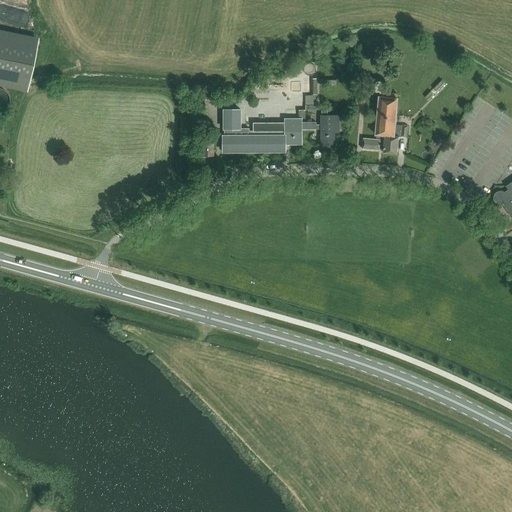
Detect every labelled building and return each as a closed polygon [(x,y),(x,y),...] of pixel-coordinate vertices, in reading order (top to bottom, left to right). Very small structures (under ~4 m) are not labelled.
[(37,40),(13,35),(0,32),(0,83),(26,89),(37,40)] [(303,91),(311,91),(310,70),(302,70),(303,91)] [(442,79),(424,95),(428,100),(446,84),(442,79)] [(317,80),(312,80),(312,94),(317,94),(317,84),(336,84),(336,80),(317,80)] [(305,106),(308,106),(308,113),(316,113),(317,106),(316,106),(315,96),(312,96),(305,96),(305,106)] [(363,138),(362,149),(379,150),(379,148),(383,149),(383,153),(397,154),(399,137),(406,137),(408,126),(395,125),(397,98),(378,96),(375,135),(377,135),(376,139),(363,138)] [(253,123),(253,131),(249,131),(249,129),(240,129),(240,110),(224,110),(224,135),(223,135),(223,152),(285,151),(285,144),(302,144),(302,129),(302,122),(301,122),(301,119),(305,119),(306,110),(298,110),(299,119),(285,119),(285,123),(253,123)] [(307,122),(302,122),(302,129),(321,129),(321,144),(336,144),(336,132),(338,132),(338,116),(321,116),(321,125),(316,125),(316,122),(307,122)] [(201,156),(213,156),(213,141),(201,141),(201,156)] [(504,192),(494,197),(502,204),(506,210),(508,208),(511,213),(511,181),(505,186),(508,189),(504,192)]
